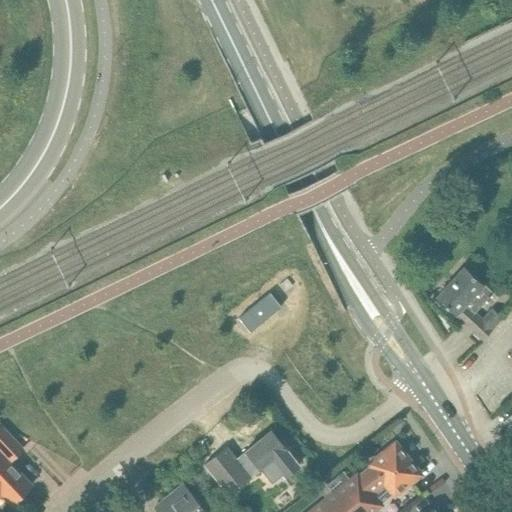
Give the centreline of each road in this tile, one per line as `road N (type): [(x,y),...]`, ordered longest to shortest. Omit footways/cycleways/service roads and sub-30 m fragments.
road 1 (residential): [(61,511),(106,467),(244,370),(272,379),(328,436),(357,433),(418,388)]
road 2 (tertiary): [(313,218),(210,0)]
road 3 (tertiary): [(0,210),(51,149),(65,112),(73,31),(67,0)]
road 4 (tertiary): [(313,218),(360,319),(418,388)]
road 5 (tertiary): [(429,381),(313,218)]
